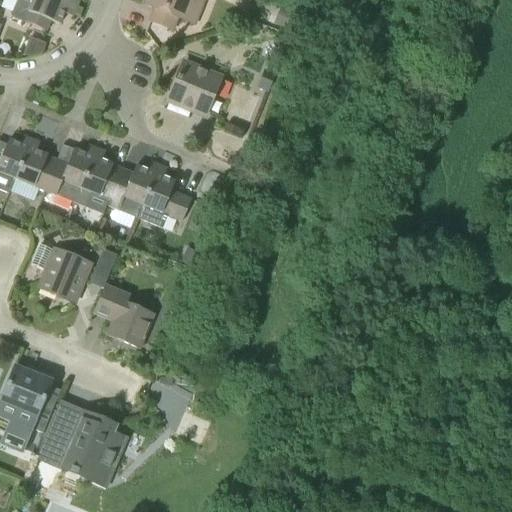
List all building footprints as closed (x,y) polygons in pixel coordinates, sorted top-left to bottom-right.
[(19,0),(12,18),(47,32),(51,21),(60,25),(65,14),(73,18),(77,9),(56,0),(19,0)] [(56,0),(77,9),(80,1),(77,0),(56,0)] [(194,24),(203,0),(147,0),(146,6),(155,9),(150,22),(173,31),(178,18),(194,24)] [(221,80),(184,64),(169,101),(194,112),(196,108),(207,113),(221,80)] [(264,78),(258,90),(269,95),(274,83),(264,78)] [(0,191),(10,196),(16,180),(33,140),(24,137),(21,145),(9,141),(7,146),(0,142),(0,191)] [(41,144),(33,140),(16,180),(46,192),(55,170),(45,166),(48,157),(37,152),(41,144)] [(76,205),(98,151),(89,147),(86,155),(75,150),(65,174),(55,170),(46,192),(76,205)] [(92,194),(111,202),(124,171),(113,167),(114,166),(102,162),(106,154),(98,151),(76,205),(85,209),(92,194)] [(109,207),(138,219),(160,167),(151,163),(148,171),(137,167),(134,175),(124,171),(111,202),(109,207)] [(168,170),(160,167),(138,219),(164,229),(169,216),(183,221),(192,199),(172,192),(176,182),(165,178),(168,170)] [(74,303),(89,266),(40,246),(31,266),(46,272),(39,289),(74,303)] [(104,251),(100,262),(98,261),(89,284),(103,290),(116,256),(104,251)] [(131,296),(107,286),(95,313),(113,321),(107,336),(140,350),(155,316),(128,304),(131,296)] [(0,416),(35,431),(40,420),(46,423),(51,412),(42,408),(53,383),(16,367),(0,404),(1,404),(0,406),(0,416)] [(122,454),(127,440),(113,434),(116,427),(81,412),(78,419),(57,411),(45,441),(69,452),(62,468),(108,487),(122,454)]
